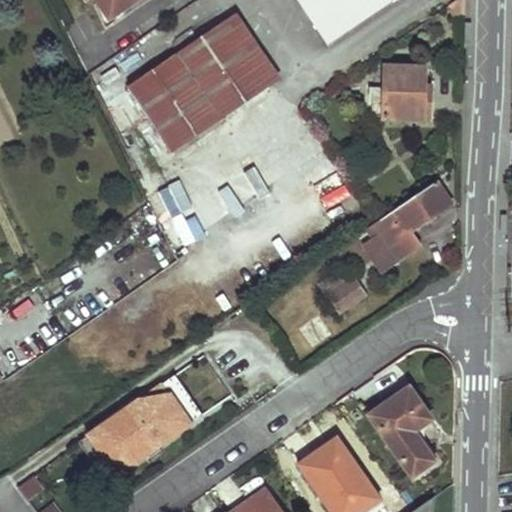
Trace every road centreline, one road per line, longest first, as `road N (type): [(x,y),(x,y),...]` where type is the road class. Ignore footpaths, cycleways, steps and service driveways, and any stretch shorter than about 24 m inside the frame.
road 1 (residential): [(478,314),(400,327),(140,511)]
road 2 (residential): [(486,0),(478,314)]
road 3 (residential): [(478,314),(474,511)]
